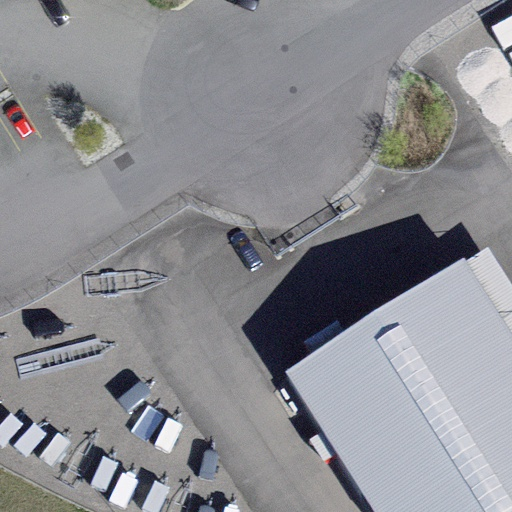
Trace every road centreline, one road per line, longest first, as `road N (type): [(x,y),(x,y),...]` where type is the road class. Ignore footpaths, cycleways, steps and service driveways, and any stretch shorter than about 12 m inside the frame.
road 1 (unclassified): [(422,0),(248,111)]
road 2 (track): [(0,460),(118,511)]
